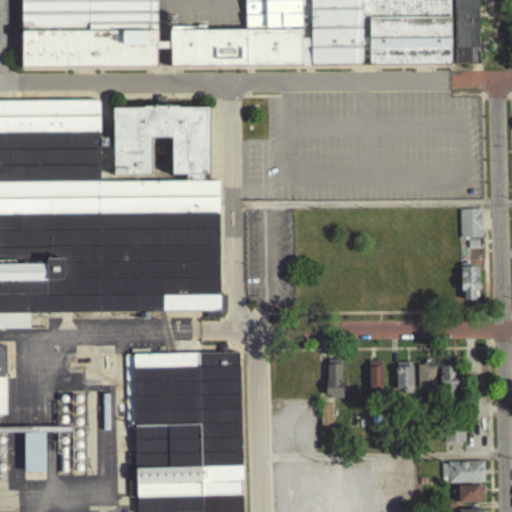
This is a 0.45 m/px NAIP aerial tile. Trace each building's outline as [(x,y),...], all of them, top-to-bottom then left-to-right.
[(158,64),(157,0),(22,0),(22,65),(158,64)] [(451,0),(452,62),(171,65),(171,29),(173,29),(173,24),(199,24),(199,29),(247,28),(246,0),(451,0)] [(454,0),(455,62),(480,62),(479,0),(454,0)] [(224,316),(207,316),(207,309),(30,311),(30,326),(0,326),(0,98),(100,98),(101,180),(187,179),(187,173),(172,173),(172,135),(152,135),(152,173),(114,173),(114,106),(145,106),(145,105),(154,105),(154,103),(169,103),(169,105),(179,105),(179,106),(210,106),(210,172),(204,172),(204,179),(220,179),(221,292),(228,292),(228,309),(224,316)] [(458,215),(459,244),(481,244),(480,215),(458,215)] [(460,307),(477,306),(477,273),(459,274),(460,307)] [(126,353),(239,350),(242,511),(172,511),(138,511),(137,494),(130,495),(129,452),(136,452),(135,424),(127,424),(126,353)] [(325,404),(341,404),(340,366),(324,366),(325,404)] [(380,367),(367,368),(367,401),(380,400),(380,367)] [(412,400),(411,369),(394,369),(395,400),(412,400)] [(433,371),(416,371),(417,397),(433,396),(433,371)] [(438,372),(439,404),(455,404),(455,372),(438,372)] [(463,448),(462,432),(442,432),(442,448),(463,448)] [(22,440),(22,479),(44,478),(43,440),(22,440)] [(443,462),(448,462),(448,460),(484,459),(485,481),(449,482),(449,480),(443,480),(443,462)] [(456,485),(484,484),(485,499),(481,499),(481,501),(459,502),(459,495),(456,495),(456,485)] [(456,492),(456,510),(482,509),(482,492),(456,492)] [(456,497),(448,497),(448,506),(456,506),(456,497)]
